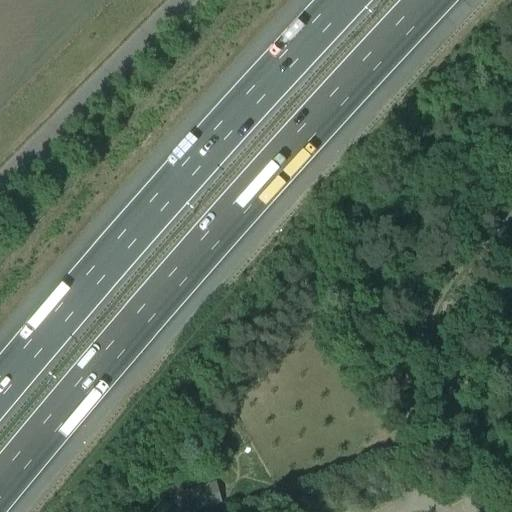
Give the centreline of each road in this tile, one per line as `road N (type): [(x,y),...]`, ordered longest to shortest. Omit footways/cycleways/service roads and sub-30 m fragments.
road 1 (motorway): [(0,497),(247,205),(435,0)]
road 2 (motorway): [(335,0),(0,380)]
road 3 (unclassified): [(0,183),(183,0)]
